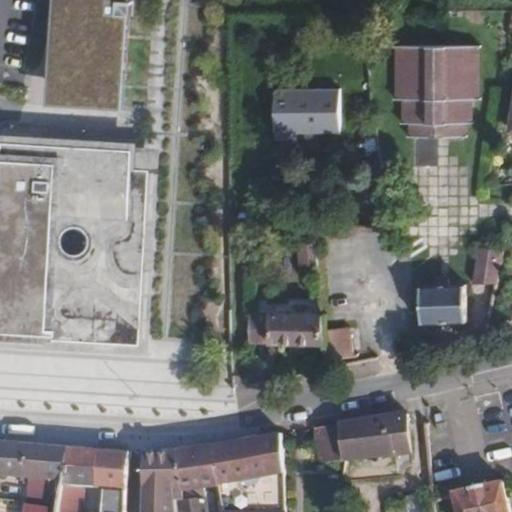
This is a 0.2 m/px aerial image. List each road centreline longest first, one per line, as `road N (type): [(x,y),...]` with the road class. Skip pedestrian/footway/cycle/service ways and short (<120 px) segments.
road 1 (residential): [(511,365),(237,422)]
road 2 (residential): [(237,422),(138,435),(0,421)]
road 3 (unknown): [(414,387),(420,511)]
